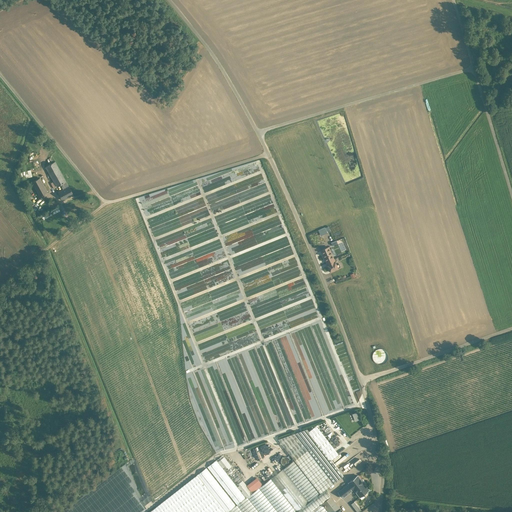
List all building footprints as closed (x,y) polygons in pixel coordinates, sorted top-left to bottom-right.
[(357,191),(324,117),(294,131),(324,199),(327,205),(357,191)] [(294,131),(292,128),(268,138),(303,215),(327,205),(324,199),(294,131)] [(41,171),(35,149),(30,151),(36,172),(41,171)] [(62,175),(55,161),(46,167),(53,180),(62,175)] [(62,175),(53,180),(57,187),(61,184),(66,182),(66,181),(62,175)] [(40,178),(32,182),(40,196),(47,192),(40,178)] [(66,182),(61,184),(64,190),(69,187),(66,182)] [(64,190),(59,192),(63,200),(73,194),(69,187),(64,190)] [(365,196),(346,205),(358,229),(360,235),(378,227),(365,196)] [(327,205),(303,215),(306,223),(331,212),(327,205)] [(345,205),(335,210),(357,268),(368,264),(359,241),(362,240),(360,235),(358,229),(355,230),(345,205)] [(318,229),(320,235),(331,232),(329,226),(318,229)] [(378,227),(360,235),(362,240),(369,264),(388,258),(378,227)] [(329,247),(321,250),(327,265),(335,261),(329,247)] [(335,261),(327,265),(331,272),(338,269),(336,264),(335,261)] [(262,485),(247,497),(259,511),(296,511),(326,490),(343,476),(307,429),(278,440),(294,460),(262,485)] [(257,478),(247,486),(223,455),(216,460),(246,498),(247,497),(262,485),(257,478)] [(216,460),(207,467),(237,505),(246,498),(216,460)] [(227,511),(236,506),(206,468),(197,474),(226,511),(227,511)] [(226,511),(197,474),(171,494),(185,511),(226,511)] [(369,490),(358,475),(348,483),(349,484),(347,486),(350,490),(354,486),(361,495),(368,489),(369,490)] [(347,486),(338,492),(342,498),(351,491),(350,490),(347,486)] [(326,490),(296,511),(310,511),(322,503),(331,496),(326,490)] [(185,511),(171,494),(149,511),(185,511)] [(341,509),(331,496),(322,503),(328,511),(336,511),(340,509),(341,509)] [(259,511),(247,497),(246,498),(237,505),(236,506),(227,511),(259,511)] [(357,511),(358,511),(362,510),(354,501),(350,504),(357,511)] [(310,511),(328,511),(322,503),(310,511)]
